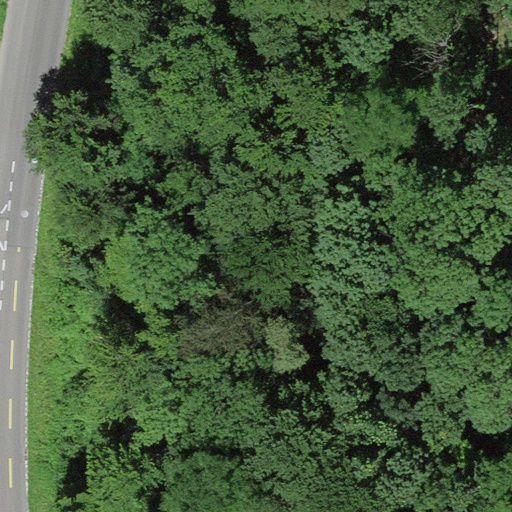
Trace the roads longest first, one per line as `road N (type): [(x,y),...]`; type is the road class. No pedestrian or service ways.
road 1 (tertiary): [(40,0),(4,215)]
road 2 (tertiary): [(4,215),(0,352)]
